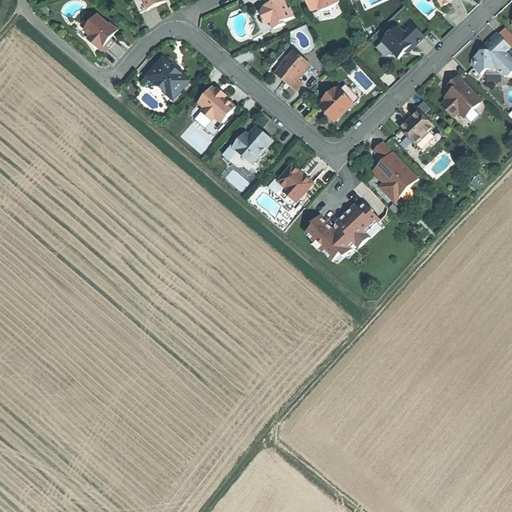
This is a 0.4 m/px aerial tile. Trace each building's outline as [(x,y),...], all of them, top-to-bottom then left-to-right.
[(139,0),(141,2),(144,1),(148,10),(158,6),(166,2),(165,0),(139,0)] [(270,0),(264,3),(261,14),(266,25),(270,23),(273,30),(284,25),(283,23),(293,18),(289,10),(288,11),(282,0),(280,0),(277,2),(274,3),(271,0),(270,0)] [(302,0),(304,1),(305,1),(310,13),(318,9),(320,12),(329,10),(338,3),(337,0),(302,0)] [(254,11),(253,16),(262,35),(273,30),(270,23),(266,25),(261,14),(254,11)] [(109,26),(97,16),(84,31),(91,37),(87,41),(103,54),(109,47),(114,42),(109,38),(116,30),(110,25),(109,26)] [(397,28),(382,42),(398,59),(406,52),(413,45),(415,47),(424,38),(411,24),(402,33),(397,28)] [(484,49),(472,62),(472,68),(480,77),(486,72),(497,72),(503,78),(508,78),(511,74),(511,62),(505,55),(510,49),(498,36),(484,49)] [(413,45),(406,52),(408,54),(411,50),(415,47),(413,45)] [(295,52),(275,75),(284,82),(295,92),(302,84),(297,80),(310,66),(295,52)] [(173,68),(163,59),(155,69),(147,78),(173,101),(190,82),(179,73),(173,68)] [(176,65),(173,68),(179,73),(182,71),(176,65)] [(458,78),(446,89),(452,94),(450,96),(447,98),(450,101),(442,108),(452,118),(457,113),(461,113),(466,118),(479,105),(474,99),(476,97),(458,78)] [(344,84),(338,89),(353,105),(358,100),(344,84)] [(212,88),(198,104),(204,110),(201,114),(212,123),(215,119),(222,125),(236,109),(225,99),(215,91),(212,88)] [(217,89),(215,91),(225,99),(226,97),(221,93),(217,89)] [(324,104),(319,108),(334,123),(344,113),(353,105),(338,89),(336,92),(330,98),(328,96),(322,102),(324,104)] [(474,99),(479,105),(482,103),(476,97),(474,99)] [(423,100),(419,107),(426,112),(428,108),(423,100)] [(408,124),(400,131),(415,146),(430,132),(434,128),(419,113),(413,119),(410,122),(408,124)] [(246,134),(233,149),(252,166),(273,142),(264,135),(256,128),(248,137),(246,134)] [(430,132),(415,146),(423,155),(439,140),(430,132)] [(377,148),(373,153),(382,163),(373,172),(385,185),(380,189),(394,203),(418,180),(383,143),(377,148)] [(248,171),(252,166),(233,149),(230,147),(222,156),(235,168),(243,167),(248,171)] [(299,173),(292,166),(278,182),(275,180),(268,189),(292,209),(312,185),(305,178),(304,179),(300,176),(298,174),(299,173)] [(314,227),(305,234),(332,263),(340,255),(344,259),(351,251),(350,250),(355,246),(359,249),(370,239),(366,235),(380,221),(365,205),(360,210),(356,205),(346,215),(334,226),(334,227),(334,229),(336,231),(335,233),(319,217),(312,225),(314,227)]
